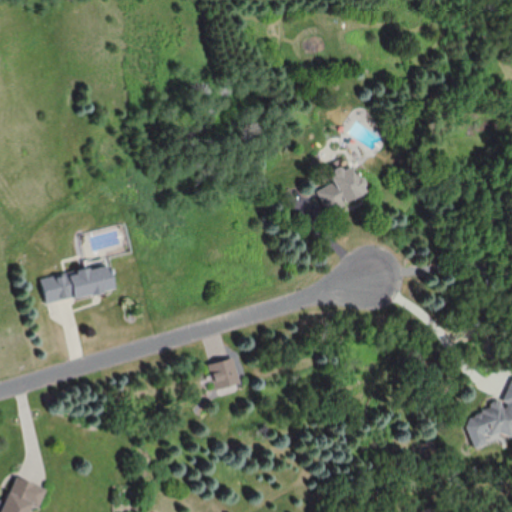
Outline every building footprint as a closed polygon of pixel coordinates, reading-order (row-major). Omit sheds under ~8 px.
[(332,181),(315,189),(326,211),(367,191),(353,161),(328,173),(332,181)] [(113,289),(109,264),(41,276),(45,301),(113,289)] [(234,358),(208,363),(214,389),(229,386),(228,382),(238,380),(234,358)] [(511,384),(507,385),(511,404),(465,415),(472,445),(511,436),(511,384)] [(0,509),(0,511),(30,511),(40,485),(13,475),(0,509)]
